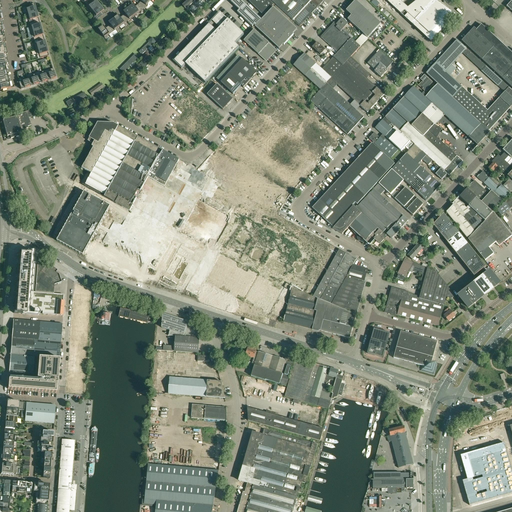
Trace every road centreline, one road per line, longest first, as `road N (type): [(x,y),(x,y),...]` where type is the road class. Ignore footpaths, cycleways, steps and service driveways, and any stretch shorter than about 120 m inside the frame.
road 1 (unclassified): [(382,264),(303,219),(297,205),(476,10)]
road 2 (unclassified): [(199,152),(339,0)]
road 3 (unclassified): [(223,511),(238,414),(215,336),(220,318)]
road 4 (unclassified): [(382,264),(511,125)]
road 5 (unclassified): [(511,290),(451,335),(366,315)]
road 6 (tertiary): [(220,318),(76,265)]
road 7 (unclassified): [(109,106),(219,0)]
road 8 (tertiary): [(353,361),(220,318)]
